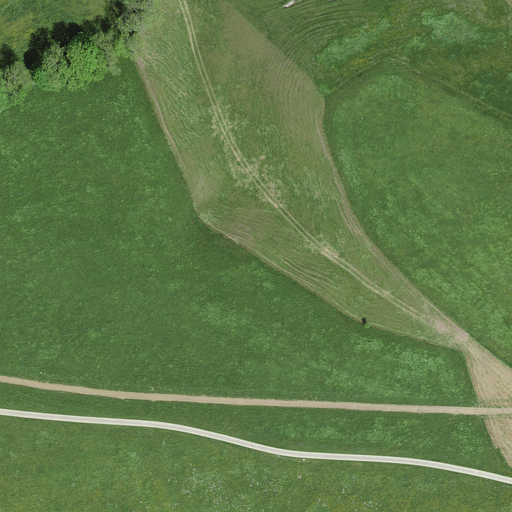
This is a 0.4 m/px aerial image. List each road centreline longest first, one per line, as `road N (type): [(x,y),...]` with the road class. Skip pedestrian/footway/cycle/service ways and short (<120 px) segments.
road 1 (unclassified): [(0,411),(158,424),(270,449),(415,461),(511,480)]
road 2 (track): [(0,378),(157,397),(511,410)]
